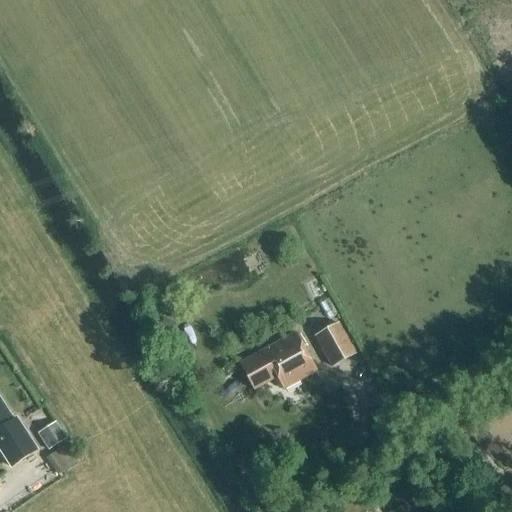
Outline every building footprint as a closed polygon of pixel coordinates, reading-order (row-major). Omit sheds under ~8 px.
[(331,369),(356,355),(339,323),(314,337),(331,369)] [(297,341),(301,339),(299,334),(295,336),(293,333),(237,363),(252,389),(275,377),(282,389),(314,371),(297,341)] [(0,451),(8,464),(31,449),(0,401),(0,451)] [(381,446),(399,437),(384,407),(370,413),(375,424),(371,426),(381,446)] [(55,424),(38,435),(48,451),(65,440),(55,424)] [(74,440),(53,449),(63,472),(84,463),(74,440)] [(511,511),(511,487),(484,506),(487,511),(511,511)] [(413,511),(408,502),(390,511),(413,511)]
